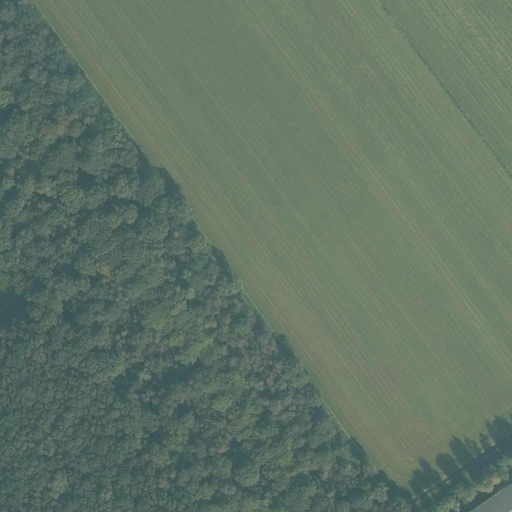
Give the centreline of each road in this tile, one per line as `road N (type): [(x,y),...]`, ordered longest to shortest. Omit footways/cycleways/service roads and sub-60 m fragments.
road 1 (track): [(0,61),(315,495)]
road 2 (track): [(310,510),(0,82)]
road 3 (track): [(410,511),(511,445)]
